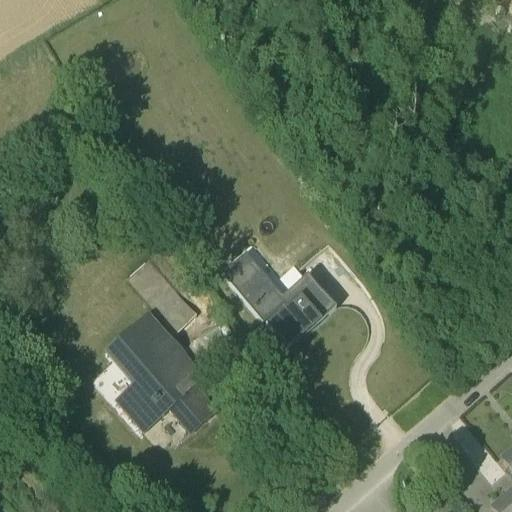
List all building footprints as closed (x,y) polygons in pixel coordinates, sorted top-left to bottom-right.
[(252,250),(224,273),(291,350),(341,306),(314,275),(291,295),(252,250)] [(216,414),(187,382),(197,374),(177,352),(139,385),(145,392),(122,412),(143,436),(168,414),(189,437),(216,414)] [(511,455),(502,464),(511,476),(511,455)] [(90,511),(70,492),(60,503),(69,511),(90,511)] [(511,511),(511,493),(492,510),(493,511),(511,511)]
